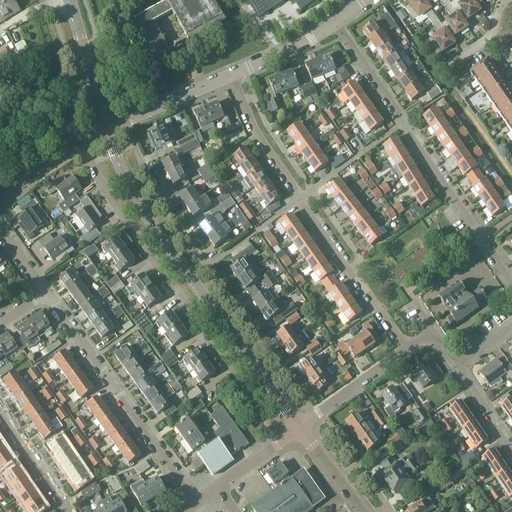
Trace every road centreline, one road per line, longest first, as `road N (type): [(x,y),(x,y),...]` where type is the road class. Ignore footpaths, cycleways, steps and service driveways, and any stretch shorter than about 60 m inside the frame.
road 1 (residential): [(284,439),(80,143)]
road 2 (tertiary): [(299,428),(156,231),(104,131)]
road 3 (residential): [(195,502),(46,293)]
road 4 (residential): [(511,283),(401,124)]
road 5 (residential): [(314,416),(206,267)]
road 6 (residential): [(206,267),(156,194),(124,121)]
road 7 (tertiary): [(104,131),(69,0)]
road 8 (residential): [(401,124),(335,22)]
